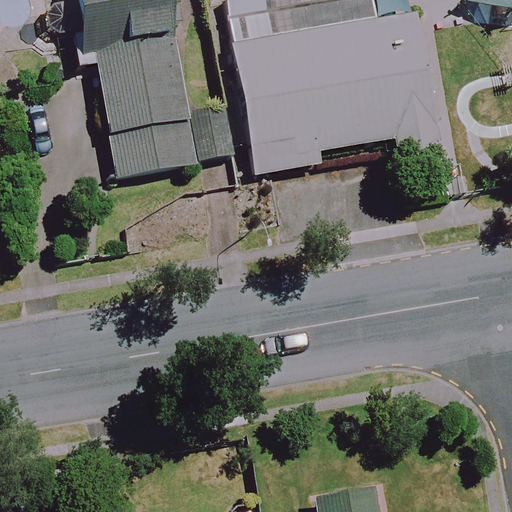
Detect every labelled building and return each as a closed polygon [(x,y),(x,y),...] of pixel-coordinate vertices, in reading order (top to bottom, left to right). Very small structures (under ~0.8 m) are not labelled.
[(158,0),(64,0),(77,59),(167,40),(158,0)] [(429,154),(406,24),(230,56),(252,184),(312,173),(310,160),(389,146),(391,160),(429,154)] [(173,56),(93,63),(100,142),(181,134),(173,56)] [(225,162),(216,116),(184,123),(193,169),(225,162)] [(366,511),(364,499),(310,509),(310,511),(366,511)]
